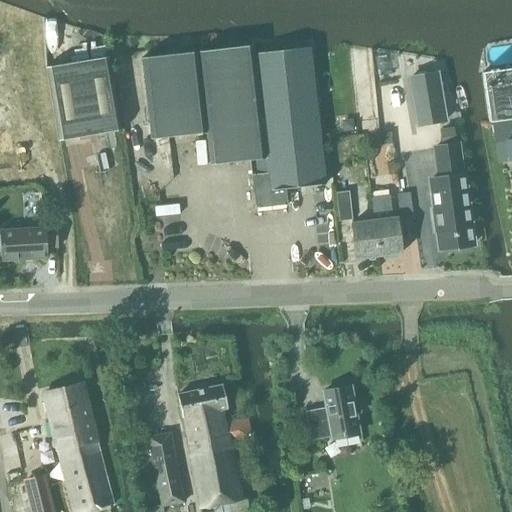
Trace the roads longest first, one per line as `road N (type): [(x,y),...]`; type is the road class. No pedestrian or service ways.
road 1 (tertiary): [(0,308),(511,284)]
road 2 (track): [(408,349),(419,427),(449,511)]
